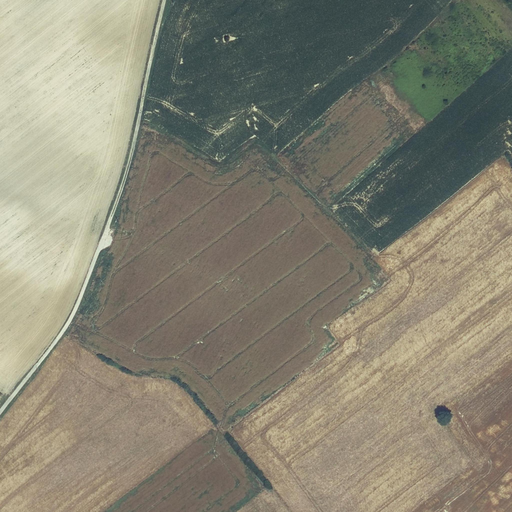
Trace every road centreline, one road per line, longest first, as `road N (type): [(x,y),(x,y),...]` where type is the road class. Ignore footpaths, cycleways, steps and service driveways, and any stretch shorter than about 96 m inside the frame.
road 1 (track): [(138,117),(211,161),(258,143),(378,254),(503,153)]
road 2 (track): [(0,412),(74,311),(123,184),(164,0)]
